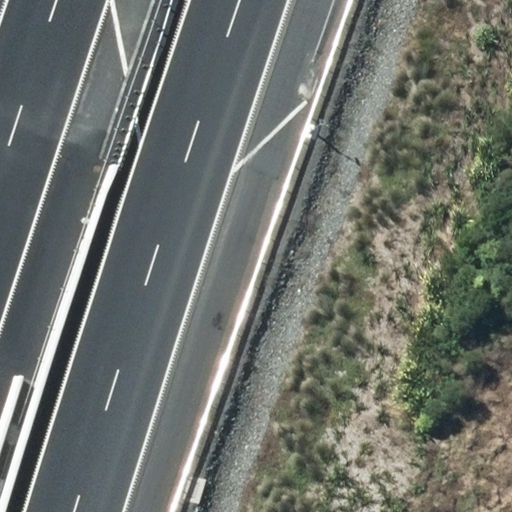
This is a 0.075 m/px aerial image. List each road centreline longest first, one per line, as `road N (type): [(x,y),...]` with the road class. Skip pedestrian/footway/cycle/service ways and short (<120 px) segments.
road 1 (motorway): [(250,0),(79,511)]
road 2 (motorway): [(0,221),(74,0)]
